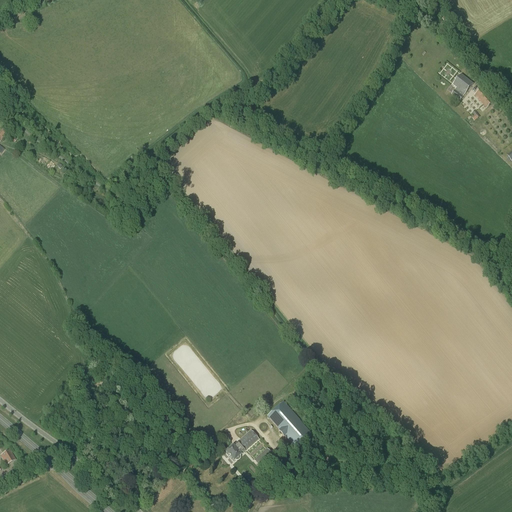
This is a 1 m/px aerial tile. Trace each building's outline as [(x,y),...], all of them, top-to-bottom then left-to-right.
[(461,75),(453,85),(457,88),(451,95),(460,101),(465,95),(473,84),(461,75)] [(476,97),(472,100),(476,104),(480,101),(486,109),(494,102),(482,88),(474,95),(476,97)] [(471,113),(473,120),(479,118),(477,111),(471,113)] [(3,127),(0,131),(0,141),(0,142),(9,132),(3,127)] [(10,140),(15,144),(19,138),(14,134),(10,140)] [(285,436),(294,447),(297,450),(313,436),(283,402),(267,416),(279,430),(278,432),(283,438),(285,436)] [(225,452),(234,462),(241,456),(241,455),(245,452),(259,440),(250,431),(237,443),(233,446),(232,446),(225,452)] [(253,461),(262,471),(275,459),(267,449),(253,461)] [(6,465),(15,460),(10,450),(0,455),(6,465)]
